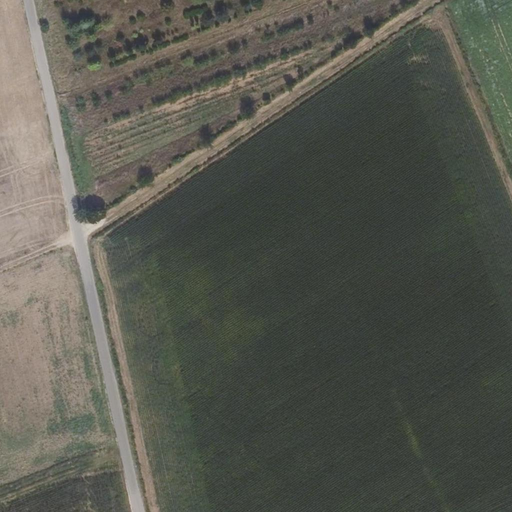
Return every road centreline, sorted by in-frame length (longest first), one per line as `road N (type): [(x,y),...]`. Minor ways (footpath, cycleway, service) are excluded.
road 1 (unclassified): [(20,0),(136,511)]
road 2 (track): [(0,274),(79,241),(445,0)]
